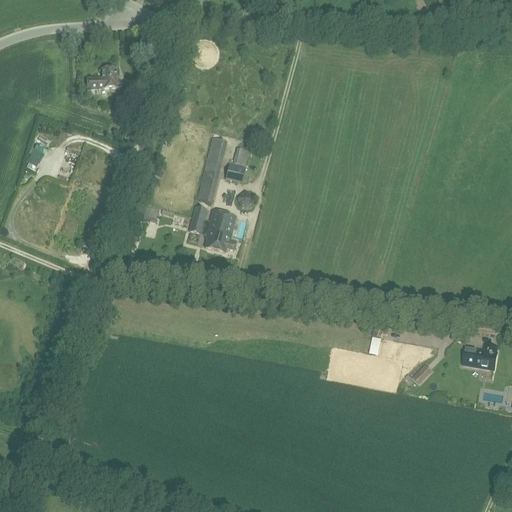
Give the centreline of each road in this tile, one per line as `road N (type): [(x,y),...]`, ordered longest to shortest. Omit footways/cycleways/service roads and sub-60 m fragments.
road 1 (track): [(511,333),(99,286),(0,245)]
road 2 (track): [(7,511),(23,486),(173,19)]
road 3 (unclassified): [(133,10),(173,19),(358,23),(511,10)]
road 4 (unclassified): [(0,43),(31,31),(110,24),(133,10)]
